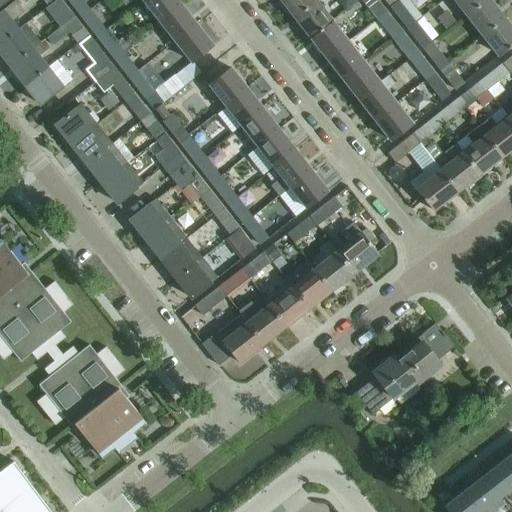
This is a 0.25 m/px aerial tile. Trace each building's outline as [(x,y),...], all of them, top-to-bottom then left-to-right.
[(0,42),(17,29),(11,21),(24,11),(15,0),(14,0),(2,10),(0,11),(0,42)] [(73,16),(61,0),(54,0),(48,5),(55,13),(63,24),(73,16)] [(83,0),(68,0),(77,10),(86,3),(83,0)] [(142,0),(159,20),(180,4),(177,0),(142,0)] [(281,0),(293,16),(313,0),(281,0)] [(309,36),(331,19),(315,0),(313,0),(293,16),(309,36)] [(338,0),(346,9),(350,5),(356,0),(338,0)] [(362,0),(376,17),(386,10),(377,0),(362,0)] [(399,0),(384,0),(402,22),(412,15),(399,0)] [(455,0),(466,13),(481,0),(455,0)] [(482,33),(503,16),(489,0),(481,0),(466,13),(482,33)] [(175,41),(196,24),(180,4),(159,20),(175,41)] [(97,36),(106,29),(90,8),(80,15),(97,36)] [(389,15),(380,22),(392,38),(402,30),(389,15)] [(82,26),(74,16),(64,24),(63,24),(46,37),(52,45),(69,31),(72,35),(71,35),(78,43),(89,35),(82,26)] [(499,55),(504,51),(511,44),(511,28),(503,16),(482,33),(499,55)] [(325,57),(347,40),(331,19),(309,36),(325,57)] [(415,19),(406,27),(418,42),(427,35),(415,19)] [(41,41),(26,23),(17,29),(0,42),(0,53),(10,66),(44,39),(41,41)] [(191,61),(197,57),(212,45),(196,24),(175,41),(191,61)] [(97,36),(109,52),(118,44),(106,29),(97,36)] [(405,35),(396,42),(408,58),(418,51),(405,35)] [(25,85),(47,67),(38,56),(50,47),(44,39),(10,66),(25,85)] [(341,77),(363,60),(347,40),(325,57),(341,77)] [(431,40),(422,47),(434,63),(443,55),(431,40)] [(97,46),(87,54),(93,63),(85,69),(95,82),(114,67),(97,46)] [(122,49),(113,56),(125,72),(134,65),(122,49)] [(510,71),(511,69),(511,54),(503,62),(510,71)] [(421,55),(412,63),(424,79),(434,71),(421,55)] [(40,104),(56,92),(62,87),(62,86),(71,78),(57,60),(47,67),(25,85),(40,104)] [(357,98),(379,81),(363,60),(341,77),(357,98)] [(447,60),(438,68),(451,85),(461,77),(447,60)] [(509,72),(510,71),(503,62),(480,80),(487,89),(509,72)] [(134,94),(114,67),(95,82),(103,92),(110,87),(122,103),(125,101),(134,94)] [(225,104),(246,88),(230,67),(209,83),(225,104)] [(151,86),(138,70),(129,77),(142,93),(151,86)] [(395,84),(388,75),(380,82),(379,81),(357,98),(373,118),(395,101),(386,90),(395,84)] [(437,76),(428,83),(441,100),(451,93),(437,76)] [(476,107),(472,101),(487,89),(480,80),(457,98),(464,107),(464,106),(469,112),(476,107)] [(241,125),(262,108),(246,88),(225,104),(241,125)] [(142,103),(134,94),(125,101),(133,111),(142,103)] [(390,140),(406,127),(412,123),(395,101),(373,118),(390,140)] [(71,144),(97,123),(81,103),(55,123),(71,144)] [(446,106),(435,115),(442,124),(453,115),(446,106)] [(508,117),(501,107),(478,125),(502,156),(511,147),(511,121),(508,116),(508,117)] [(258,145),(279,129),(262,108),(241,125),(258,145)] [(179,141),(188,134),(171,112),(162,119),(179,141)] [(419,142),(442,124),(435,115),(412,133),(419,142)] [(213,117),(203,124),(217,146),(227,140),(213,117)] [(86,163),(112,143),(97,123),(71,144),(86,163)] [(156,140),(165,133),(158,123),(148,130),(156,140)] [(463,152),(480,173),(502,156),(478,125),(467,134),(475,143),(463,152)] [(274,166),(295,149),(279,129),(258,145),(274,166)] [(169,174),(186,161),(180,153),(181,153),(165,133),(156,140),(164,150),(155,157),(169,174)] [(433,159),(419,142),(412,133),(387,152),(395,162),(407,152),(422,171),(410,181),(433,210),(457,191),(433,159)] [(188,134),(179,141),(191,157),(200,149),(188,134)] [(457,191),(480,173),(463,152),(456,142),(444,152),(433,159),(457,191)] [(101,183),(127,162),(112,143),(86,163),(101,183)] [(290,186),(311,170),(295,149),(274,166),(282,176),(271,185),(279,195),(290,186)] [(204,154),(195,161),(207,177),(216,170),(204,154)] [(192,169),(186,161),(169,174),(181,189),(189,183),(200,196),(209,189),(193,168),(192,169)] [(117,202),(133,190),(143,182),(127,162),(101,183),(117,202)] [(306,207),(311,203),(327,190),(311,170),(290,186),(306,207)] [(233,190),(220,175),(211,182),(223,198),(233,190)] [(215,216),(224,209),(209,189),(200,196),(215,216)] [(236,195),(227,202),(239,218),(249,211),(236,195)] [(317,224),(341,205),(334,196),(310,214),(317,224)] [(287,197),(271,203),(277,219),(293,213),(287,197)] [(145,238),(167,221),(171,218),(155,198),(145,206),(129,218),(145,238)] [(231,235),(240,228),(224,209),(215,216),(230,234),(231,235)] [(253,216),(243,223),(256,239),(265,232),(253,216)] [(161,258),(187,238),(171,218),(167,221),(145,238),(161,258)] [(361,231),(353,221),(339,232),(347,243),(337,250),(354,272),(378,253),(361,231)] [(298,223),(286,233),(293,242),(306,233),(298,223)] [(255,247),(240,228),(231,235),(230,234),(227,237),(242,257),(255,247)] [(27,273),(0,238),(0,283),(54,352),(58,349),(55,344),(65,336),(59,329),(71,321),(63,311),(72,304),(54,281),(45,288),(31,270),(27,273)] [(176,278),(202,257),(187,238),(161,258),(176,278)] [(281,253),(273,243),(264,250),(272,259),(273,260),(281,253)] [(332,289),(354,272),(337,250),(315,268),(332,289)] [(191,297),(205,286),(217,276),(202,257),(176,278),(191,297)] [(253,258),(242,267),(249,277),(260,268),(253,258)] [(314,268),(308,260),(285,278),(292,286),(309,307),(332,289),(315,268),(314,268)] [(226,295),(249,277),(242,267),(219,285),(226,295)] [(54,352),(0,283),(0,354),(3,359),(13,351),(20,361),(31,352),(36,359),(47,351),(50,355),(54,352)] [(201,315),(217,302),(226,295),(219,285),(194,305),(201,315)] [(286,325),(309,307),(292,286),(269,303),(286,325)] [(259,312),(251,301),(238,310),(241,314),(263,343),(286,325),(269,303),(259,312)] [(241,314),(216,333),(239,362),(263,343),(246,320),(241,314)] [(417,383),(440,364),(436,359),(453,345),(435,322),(417,336),(421,341),(399,358),(399,359),(417,383)] [(96,353),(89,344),(78,353),(72,346),(62,354),(58,349),(54,352),(128,445),(137,438),(133,433),(146,423),(119,388),(122,386),(115,377),(124,369),(106,346),(96,353)] [(128,445),(54,352),(50,355),(54,360),(44,368),(49,375),(38,384),(46,393),(36,401),(55,424),(64,417),(72,426),(75,423),(102,458),(115,448),(118,452),(128,445)] [(398,401),(419,385),(417,383),(399,359),(399,358),(395,354),(373,371),(377,376),(356,393),(368,408),(372,414),(393,397),(394,396),(398,401)] [(502,494),(511,486),(511,463),(507,457),(486,473),(502,494)] [(51,511),(13,460),(0,470),(0,511),(51,511)] [(482,510),(502,494),(486,473),(465,489),(482,510)] [(449,511),(478,511),(482,510),(465,489),(444,505),(449,511)]
